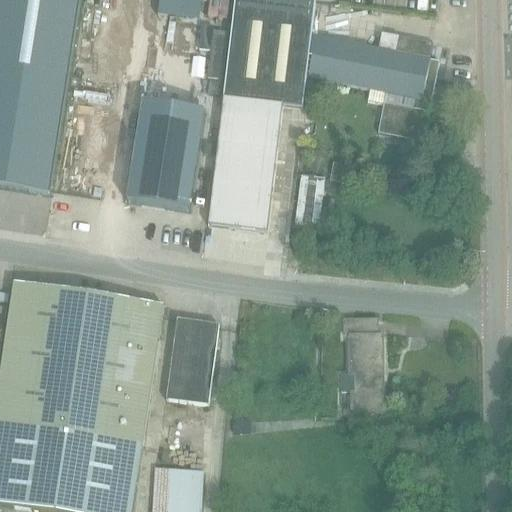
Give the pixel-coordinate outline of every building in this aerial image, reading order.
[(0,0),(0,189),(51,197),(81,0),(0,0)] [(235,0),(224,102),(283,109),(303,111),(316,0),(235,0)] [(430,62),(433,47),(383,36),(380,52),(331,42),(322,83),(387,96),(406,100),(408,87),(412,87),(413,80),(419,81),(419,78),(427,80),(427,78),(437,80),(440,64),(430,62)] [(424,144),(437,80),(427,78),(427,80),(419,78),(419,81),(413,80),(412,87),(408,87),(406,100),(387,96),(379,135),(424,144)] [(224,102),(209,229),(268,236),(283,109),(224,102)] [(144,106),(129,206),(190,215),(206,116),(144,106)] [(325,183),(301,180),(295,229),(319,232),(325,183)] [(0,507),(32,511),(134,511),(143,449),(164,309),(15,286),(0,386),(0,507)] [(220,328),(178,321),(167,403),(209,409),(220,328)] [(343,394),(355,393),(355,412),(385,412),(385,393),(383,393),(384,337),(378,337),(378,322),(343,322),(343,340),(352,340),(351,375),(343,375),(343,394)]
